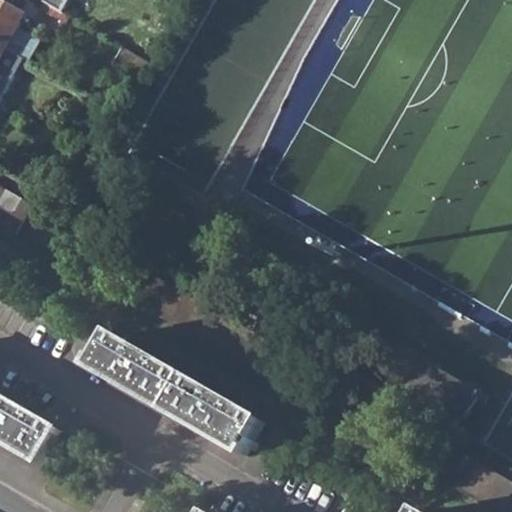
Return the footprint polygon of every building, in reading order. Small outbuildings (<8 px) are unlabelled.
[(0,0),(0,45),(6,49),(17,30),(25,15),(0,0)] [(42,0),(46,2),(58,8),(63,1),(61,0),(42,0)] [(169,4),(182,11),(188,0),(169,0),(167,3),(169,4)] [(42,8),(66,23),(70,15),(58,8),(46,2),(42,8)] [(165,11),(177,19),(182,11),(169,4),(165,11)] [(31,39),(17,30),(6,49),(21,58),(31,39)] [(112,64),(140,80),(151,61),(123,46),(112,64)] [(0,96),(9,81),(0,76),(0,96)] [(0,223),(16,233),(32,206),(0,187),(0,223)] [(134,300),(285,388),(301,362),(149,273),(134,300)] [(94,368),(247,456),(266,423),(113,335),(94,368)] [(379,369),(466,419),(481,393),(394,343),(379,369)] [(0,438),(45,465),(64,432),(0,394),(0,438)] [(438,477),(497,511),(511,511),(511,484),(454,450),(438,477)]
